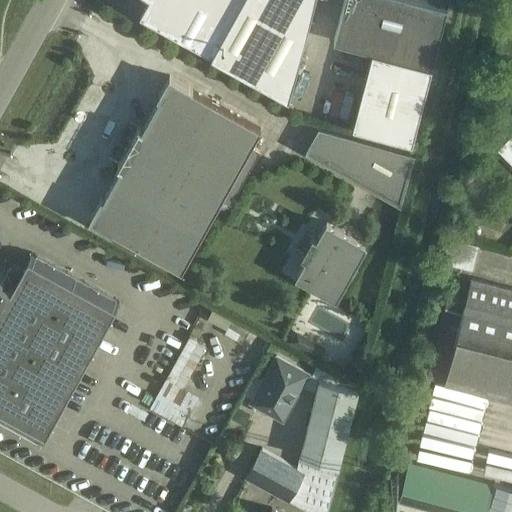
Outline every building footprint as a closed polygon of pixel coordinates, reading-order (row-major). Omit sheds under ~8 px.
[(314,0),(146,0),(140,13),(289,96),(314,0)] [(432,67),(449,0),(344,0),(333,41),(373,51),(353,126),(412,142),(432,67)] [(90,217),(108,227),(181,268),(261,127),(170,76),(159,95),(161,96),(142,129),(138,127),(118,164),(122,166),(103,199),(101,198),(90,217)] [(401,204),(415,153),(319,127),(306,151),(401,204)] [(335,296),(366,241),(325,218),(315,235),(314,235),(303,255),(307,257),(297,275),(335,296)] [(442,258),(454,262),(474,267),(479,246),(479,243),(448,235),(442,258)] [(0,418),(42,441),(52,424),(119,301),(32,253),(23,269),(10,262),(5,271),(0,268),(0,418)] [(511,289),(471,279),(466,299),(448,294),(427,376),(511,397),(511,289)] [(296,330),(289,342),(319,359),(326,347),(296,330)] [(249,400),(254,402),(255,409),(265,415),(271,411),(284,418),(309,370),(275,351),(249,400)] [(347,359),(341,373),(354,379),(360,366),(347,359)] [(319,378),(299,456),(339,466),(359,388),(319,378)] [(150,408),(166,417),(188,430),(202,403),(197,400),(199,397),(166,379),(150,408)] [(423,391),(416,420),(426,422),(433,393),(423,391)] [(239,407),(232,418),(244,425),(251,413),(239,407)] [(246,476),(288,499),(310,511),(327,511),(339,466),(299,456),(297,468),(261,448),(246,476)] [(511,511),(511,484),(412,462),(403,499),(462,511),(511,511)]
